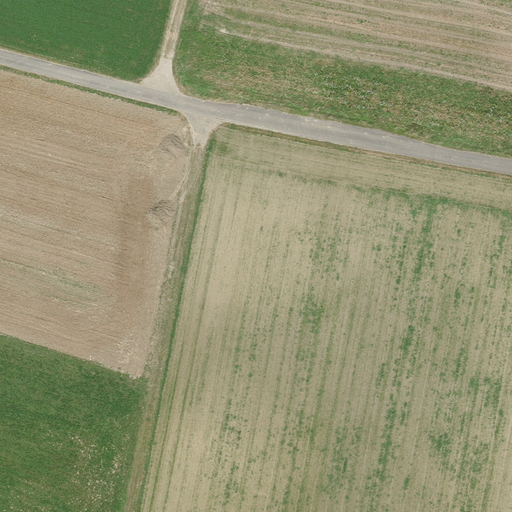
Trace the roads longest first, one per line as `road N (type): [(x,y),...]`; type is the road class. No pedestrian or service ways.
road 1 (track): [(0,55),(206,113),(511,165)]
road 2 (track): [(129,511),(206,113)]
